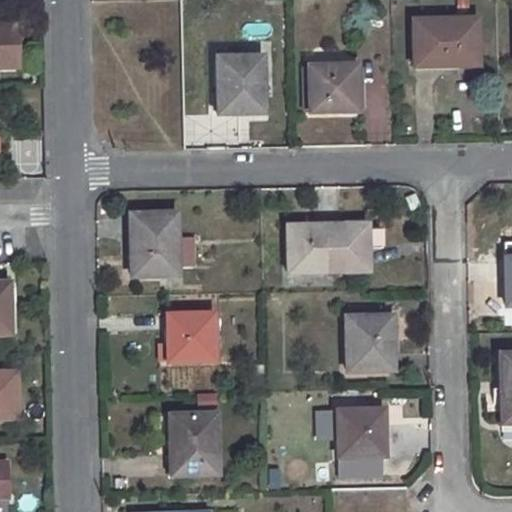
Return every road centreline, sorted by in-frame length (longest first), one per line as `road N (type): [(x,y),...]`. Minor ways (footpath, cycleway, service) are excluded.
road 1 (residential): [(71,172),(440,156)]
road 2 (residential): [(440,156),(449,511)]
road 3 (residential): [(70,216),(77,511)]
road 4 (residential): [(67,0),(71,172)]
